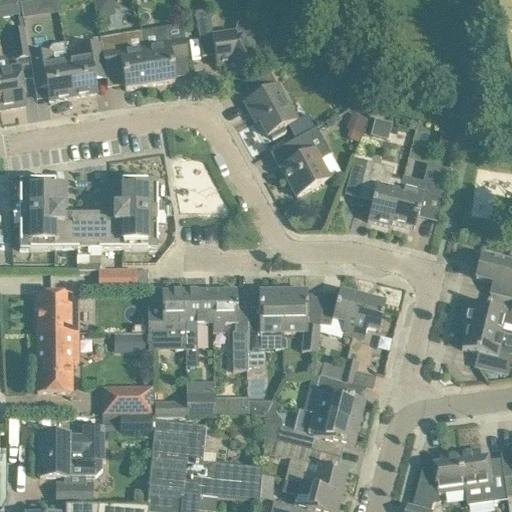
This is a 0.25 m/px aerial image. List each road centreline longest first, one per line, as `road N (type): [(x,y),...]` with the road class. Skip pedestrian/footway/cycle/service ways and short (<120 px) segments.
road 1 (residential): [(280,244),(198,114),(0,147)]
road 2 (residential): [(410,413),(405,384),(436,275),(349,251),(280,244)]
